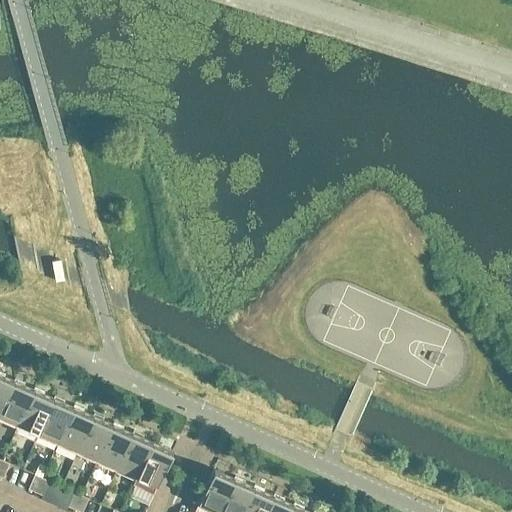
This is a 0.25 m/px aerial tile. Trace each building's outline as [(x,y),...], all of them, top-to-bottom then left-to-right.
[(0,409),(12,382),(13,379),(3,375),(4,373),(0,370),(0,409)] [(16,427),(32,391),(33,388),(23,384),(24,382),(14,377),(13,379),(12,382),(0,409),(0,419),(16,427)] [(36,436),(52,400),(53,397),(43,393),(44,390),(34,386),(33,388),(32,391),(16,427),(14,431),(34,440),(36,436)] [(56,445),(72,409),(72,408),(73,406),(63,401),(64,399),(54,395),(53,397),(52,400),(36,436),(56,445)] [(75,454),(93,415),(82,410),(83,408),(74,404),(73,406),(72,408),(72,409),(56,445),(75,454)] [(95,463),(113,424),(102,419),(103,417),(94,413),(93,415),(75,454),(95,463)] [(117,467),(133,432),(122,428),(123,425),(114,421),(113,424),(95,463),(115,472),(117,467)] [(135,480),(151,444),(151,443),(152,441),(142,436),(143,434),(134,430),(133,432),(117,467),(136,475),(134,479),(135,480)] [(155,489),(171,453),(172,450),(152,441),(151,443),(151,444),(135,480),(154,488),(154,489),(155,489)] [(0,476),(2,477),(9,463),(2,460),(0,463),(0,476)] [(233,477),(213,468),(194,511),(196,511),(217,511),(232,479),(232,480),(233,477)] [(35,492),(41,477),(34,474),(27,488),(35,492)] [(241,511),(252,488),(253,486),(243,481),(244,479),(234,475),(233,477),(232,480),(232,479),(217,511),(241,511)] [(42,495),(48,480),(41,477),(35,492),(42,495)] [(264,511),(271,497),(272,497),(273,495),(263,490),(264,488),(254,484),(253,486),(252,488),(241,511),(264,511)] [(74,509),(81,494),(73,491),(67,506),(74,509)] [(288,511),(291,506),(293,503),(282,499),(283,497),(274,492),(273,495),(272,497),(271,497),(264,511),(288,511)] [(80,511),(81,511),(88,498),(81,494),(74,509),(80,511)] [(312,511),(302,508),(303,505),(294,501),(293,503),(291,506),(288,511),(312,511)]
